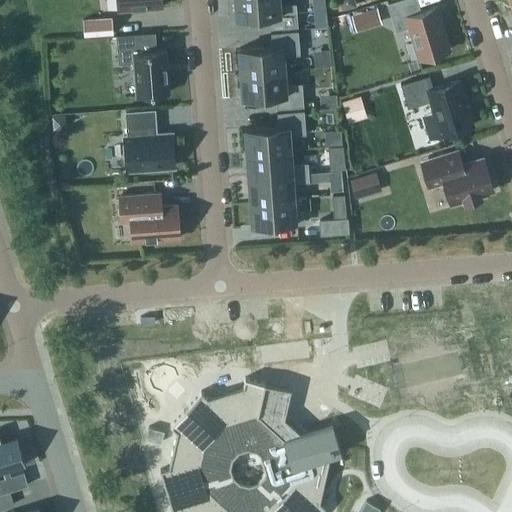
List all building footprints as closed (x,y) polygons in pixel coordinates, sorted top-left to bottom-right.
[(116,0),(117,10),(160,6),(159,0),(116,0)] [(277,0),(234,0),(236,17),(269,15),(270,28),(297,26),(295,3),(278,4),(277,0)] [(338,0),(341,10),(356,6),(354,0),(338,0)] [(408,26),(418,59),(449,49),(436,6),(420,11),(416,0),(401,0),(388,4),(396,30),(408,26)] [(377,8),(352,12),(354,29),(379,25),(377,8)] [(325,11),(312,13),(314,26),(326,25),(325,11)] [(111,35),(110,17),(81,19),(82,37),(111,35)] [(240,73),(283,69),(282,55),(299,54),(297,30),(270,32),(271,45),(238,48),(240,73)] [(133,61),(135,94),(167,92),(164,49),(152,50),(151,33),(116,35),(118,62),(133,61)] [(284,84),(283,69),(240,73),(242,97),(275,95),(276,108),(303,106),(301,82),(284,84)] [(412,80),(400,83),(407,107),(419,104),(430,100),(433,110),(440,134),(472,125),(459,79),(432,87),(428,88),(425,76),(412,80)] [(348,122),(366,117),(359,95),(341,101),(348,122)] [(123,136),(125,169),(173,165),(170,132),(152,134),(152,126),(154,126),(152,110),(126,112),(128,136),(123,136)] [(288,135),(305,133),(303,110),(276,112),(277,125),(244,128),(246,153),(289,150),(288,135)] [(51,130),(59,130),(65,123),(65,115),(50,116),(51,130)] [(341,146),(327,147),(328,156),(343,156),(341,146)] [(290,163),(289,150),(246,153),(248,176),(308,172),(307,162),(290,163)] [(442,177),(450,201),(464,197),(465,201),(479,196),(478,193),(492,188),(483,158),(456,166),(452,153),(421,162),(427,182),(442,177)] [(340,170),(328,170),(328,180),(329,190),(341,190),(340,170)] [(308,181),(308,172),(248,176),(250,200),(292,197),(291,182),(308,181)] [(350,179),(354,194),(371,189),(367,174),(350,179)] [(130,219),(131,240),(178,237),(176,204),(159,205),(158,191),(118,194),(120,220),(130,219)] [(343,195),(332,196),(334,218),(345,218),(343,195)] [(292,197),(250,200),(251,224),(282,222),(282,224),(304,223),(303,210),(293,211),(292,197)] [(319,219),(320,233),(347,231),(346,217),(345,218),(334,218),(319,219)] [(206,399),(199,393),(169,426),(175,432),(168,468),(159,471),(172,511),(178,511),(181,511),(182,511),(320,511),(325,507),(319,501),(328,457),(340,453),(330,423),(283,438),(257,414),(263,383),(243,379),(241,387),(206,399)] [(164,430),(148,426),(145,438),(161,442),(164,430)] [(0,470),(25,463),(25,462),(24,463),(16,435),(0,440),(0,439),(0,470)] [(0,493),(9,491),(4,477),(0,477),(0,493)] [(0,508),(13,504),(9,491),(0,493),(0,508)] [(359,510),(363,511),(376,511),(379,508),(365,500),(359,510)]
